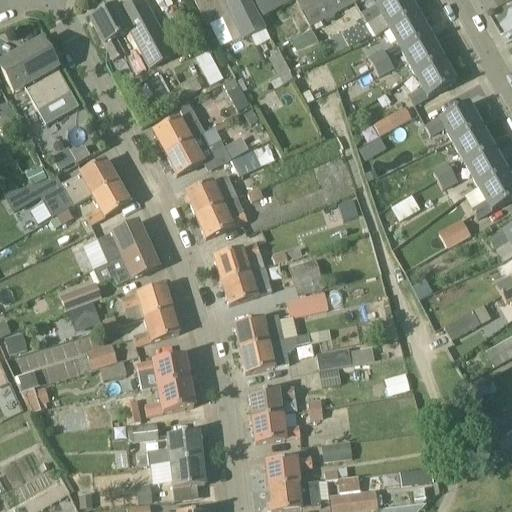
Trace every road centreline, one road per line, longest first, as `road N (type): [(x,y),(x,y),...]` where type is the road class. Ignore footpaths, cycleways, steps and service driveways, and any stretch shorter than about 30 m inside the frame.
road 1 (residential): [(240,511),(212,337),(172,231),(50,0)]
road 2 (unknown): [(336,128),(437,427),(443,464),(432,511)]
